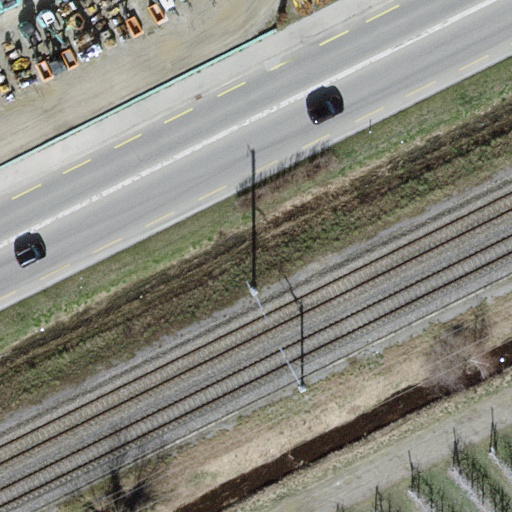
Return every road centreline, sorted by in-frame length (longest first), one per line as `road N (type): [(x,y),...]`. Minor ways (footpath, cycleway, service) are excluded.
road 1 (primary): [(492,0),(0,245)]
road 2 (track): [(511,405),(304,511)]
